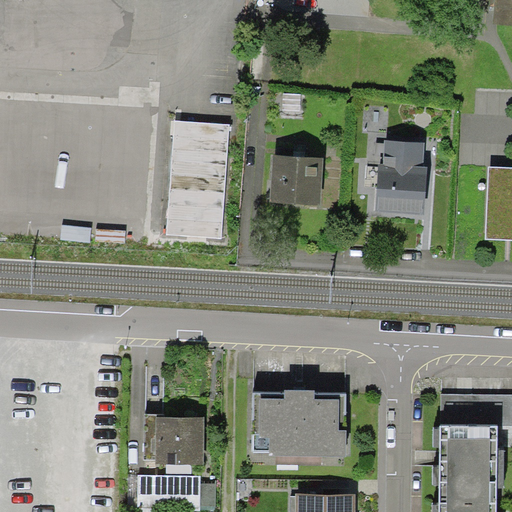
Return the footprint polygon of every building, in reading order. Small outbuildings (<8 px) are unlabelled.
[(511,0),(500,0),(499,26),(511,26),(511,0)] [(389,142),(387,171),(384,211),(434,215),(438,171),(428,170),(430,145),(389,142)] [(330,160),(276,156),(272,202),(327,206),(330,160)] [(511,169),(492,168),(488,243),(511,244),(511,169)] [(350,391),(262,389),(261,450),(348,452),(350,391)] [(511,394),(443,392),(442,420),(450,420),(508,422),(511,422),(511,394)] [(205,416),(145,414),(144,459),(158,459),(158,463),(204,464),(205,416)] [(504,511),(508,422),(450,420),(447,511),(504,511)] [(200,477),(139,476),(138,509),(215,509),(215,485),(200,485),(200,477)] [(359,511),(360,492),(303,490),(302,511),(359,511)]
